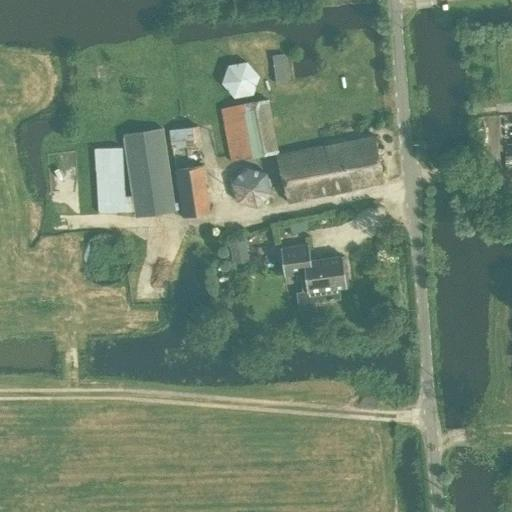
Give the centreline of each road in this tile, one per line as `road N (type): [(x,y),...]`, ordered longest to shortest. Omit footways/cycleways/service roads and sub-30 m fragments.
road 1 (tertiary): [(439,511),(394,0)]
road 2 (track): [(0,396),(335,408),(433,422)]
